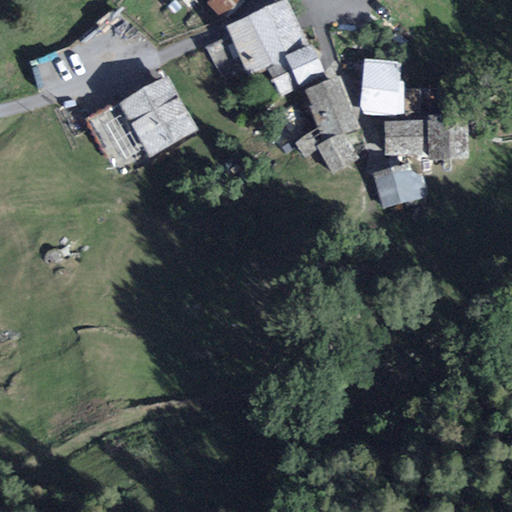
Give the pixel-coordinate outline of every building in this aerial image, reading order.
[(209,0),(225,14),(237,0),(209,0)] [(286,3),(229,29),(250,72),(306,43),(286,3)] [(322,74),(310,47),(269,67),(282,93),(322,74)] [(403,62),(368,57),(361,107),(397,112),(403,62)] [(163,73),(116,101),(148,154),(195,126),(163,73)] [(337,78),(308,92),(329,138),(346,129),(358,125),(337,78)] [(473,119),(434,117),(433,156),(471,157),(473,119)] [(422,123),(384,125),(385,157),(423,156),(422,123)] [(346,129),(318,145),(331,170),(360,154),(346,129)] [(414,163),(376,175),(385,205),(423,194),(414,163)]
